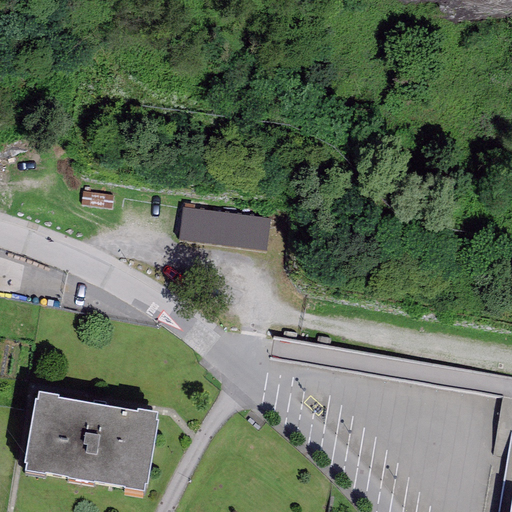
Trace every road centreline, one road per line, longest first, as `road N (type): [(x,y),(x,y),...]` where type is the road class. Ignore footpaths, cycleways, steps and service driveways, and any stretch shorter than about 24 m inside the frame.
road 1 (residential): [(0,234),(49,247),(148,299),(251,386),(363,511)]
road 2 (track): [(82,265),(113,251),(163,253),(311,320),(511,356)]
